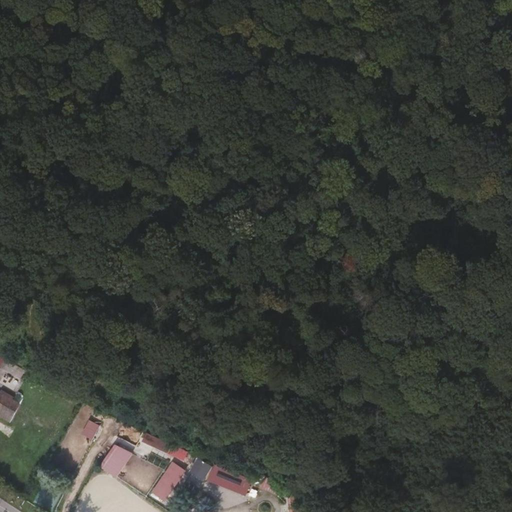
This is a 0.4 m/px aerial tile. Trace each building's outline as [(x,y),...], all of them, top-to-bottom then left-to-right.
[(0,406),(13,414),(22,401),(3,389),(0,393),(0,406)] [(93,442),(102,426),(91,420),(82,435),(93,442)] [(104,465),(114,474),(117,476),(134,455),(121,445),(104,465)] [(206,480),(214,468),(201,460),(193,472),(206,480)] [(165,502),(188,471),(173,461),(150,492),(165,502)] [(219,481),(227,469),(220,464),(213,477),(219,481)] [(254,485),(227,469),(219,481),(246,497),(254,485)] [(278,497),(283,487),(267,478),(261,489),(278,497)] [(43,480),(34,503),(53,510),(62,487),(43,480)] [(301,511),(296,485),(287,487),(292,511),(301,511)]
